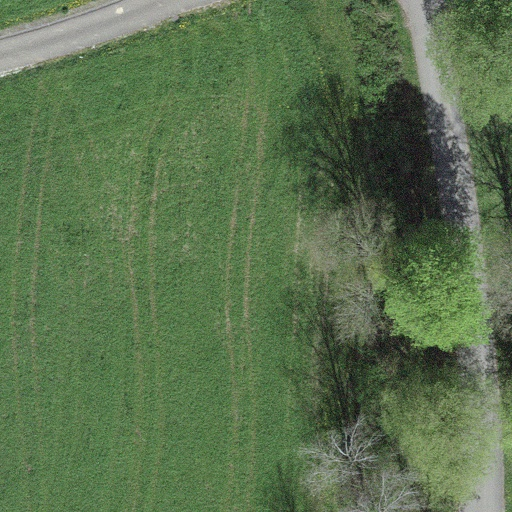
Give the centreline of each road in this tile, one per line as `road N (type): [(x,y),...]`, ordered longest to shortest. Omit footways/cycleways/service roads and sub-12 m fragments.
road 1 (residential): [(423,0),(472,233),(490,376),(490,511)]
road 2 (motorway): [(0,79),(230,50),(485,0)]
road 3 (track): [(0,68),(180,0)]
